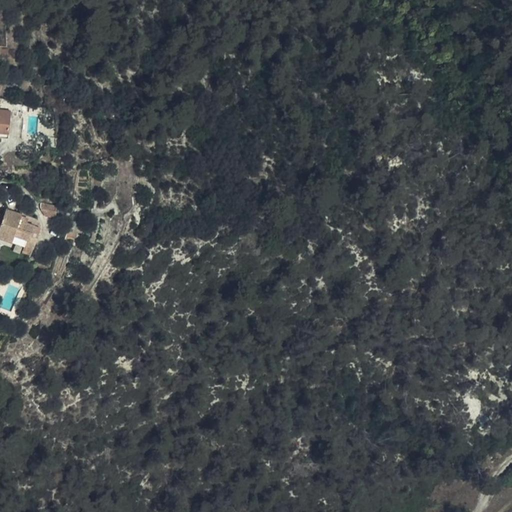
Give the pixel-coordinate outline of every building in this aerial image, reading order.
[(0,103),(0,112),(1,112),(10,114),(12,105),(0,103)] [(40,206),(41,208),(47,212),(55,212),(55,201),(38,199),(40,206)] [(14,234),(20,219),(22,211),(15,209),(16,205),(8,203),(5,214),(0,227),(0,236),(12,241),(14,234)] [(30,239),(35,224),(20,219),(14,234),(28,238),(30,239)] [(43,226),(35,224),(30,239),(28,238),(23,251),(33,254),(43,226)]
